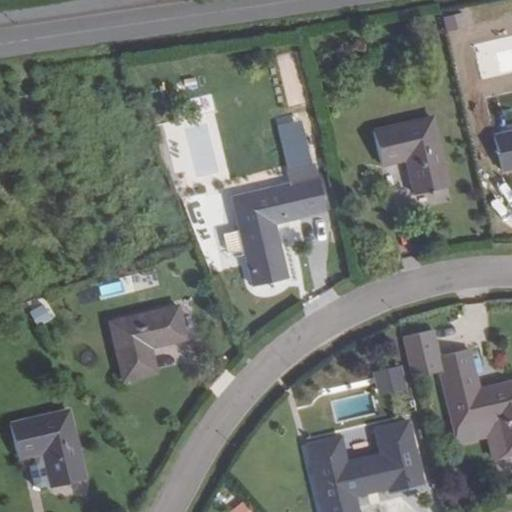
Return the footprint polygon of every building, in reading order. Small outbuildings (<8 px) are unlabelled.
[(413,193),(446,185),(431,119),(374,132),(382,165),(405,160),(413,193)] [(511,132),(495,137),(503,170),(511,168),(511,132)] [(178,155),(172,140),(156,146),(163,161),(178,155)] [(272,224),(324,210),(316,178),(232,198),(251,286),(285,279),(272,224)] [(179,275),(176,262),(159,266),(163,279),(179,275)] [(185,340),(177,308),(109,322),(122,381),(155,374),(150,348),(185,340)] [(401,340),(411,383),(441,376),(437,360),(431,333),(401,340)] [(502,454),(511,451),(511,385),(477,393),(468,353),(437,360),(441,376),(453,430),(494,420),(502,454)] [(377,395),(407,391),(403,365),(373,370),(377,395)] [(83,478),(67,411),(11,424),(19,458),(41,453),(50,487),(83,478)] [(494,420),(453,430),(456,441),(485,435),(491,456),(502,454),(494,420)] [(421,484),(406,422),(375,430),(382,455),(346,463),(340,436),(306,443),(322,511),(357,511),(353,495),(389,487),(391,491),(421,484)] [(275,511),(283,506),(274,495),(263,505),(268,511),(275,511)] [(251,511),(243,501),(229,511),(251,511)]
